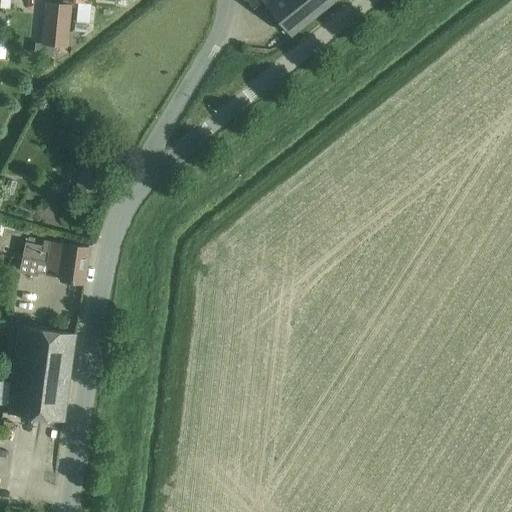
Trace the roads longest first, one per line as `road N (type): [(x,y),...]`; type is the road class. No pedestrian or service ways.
road 1 (tertiary): [(68,511),(98,292),(147,176)]
road 2 (unclassified): [(147,176),(371,0)]
road 3 (tertiary): [(147,176),(229,25),(232,0)]
